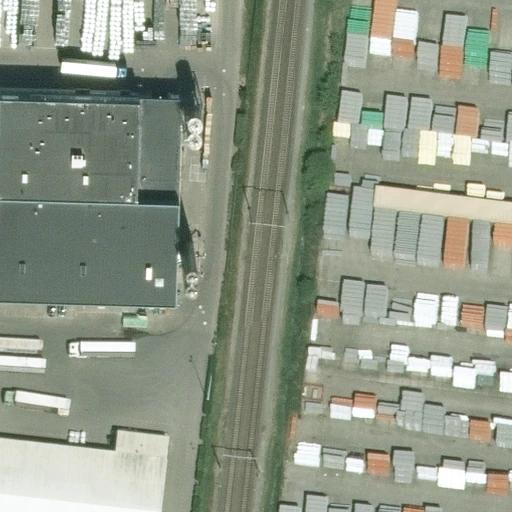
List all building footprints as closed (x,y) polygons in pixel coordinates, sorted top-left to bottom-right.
[(206,0),(207,18),(218,18),(217,0),(206,0)] [(412,132),(421,132),(420,147),(457,149),(458,124),(438,123),(441,87),(415,86),(412,132)] [(0,289),(174,295),(181,93),(0,87),(0,289)] [(487,91),(485,144),(458,143),(458,151),(510,153),(509,155),(511,154),(511,104),(508,105),(508,92),(487,91)] [(389,102),(390,128),(411,127),(409,101),(389,102)] [(511,203),(375,187),(372,208),(475,220),(475,221),(497,224),(493,259),(511,260),(511,203)] [(374,210),(372,260),(393,261),(395,210),(374,210)] [(422,217),(421,250),(442,250),(442,217),(422,217)] [(461,301),(460,307),(439,306),(439,319),(483,320),(484,302),(461,301)] [(167,312),(147,322),(152,333),(172,323),(167,312)] [(87,341),(120,341),(120,327),(87,327),(87,341)] [(463,358),(463,361),(456,362),(457,374),(480,372),(478,356),(463,358)] [(503,388),(502,370),(483,371),(483,388),(503,388)] [(115,462),(0,449),(0,511),(160,511),(168,444),(117,439),(115,462)]
